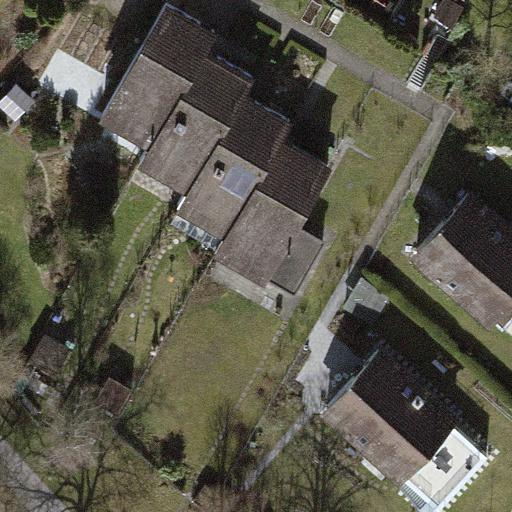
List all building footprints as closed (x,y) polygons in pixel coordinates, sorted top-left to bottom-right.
[(221,37),(171,9),(103,129),(153,157),(212,53),(221,37)] [(261,81),(212,53),(153,157),(144,173),(193,201),(251,98),(261,81)] [(300,125),(251,98),(193,201),(183,218),(231,245),(287,147),(300,125)] [(336,175),(287,147),(231,245),(219,267),(268,295),(336,175)] [(420,253),(504,334),(511,326),(511,232),(475,197),(420,253)] [(325,418),(402,490),(465,423),(388,351),(325,418)]
